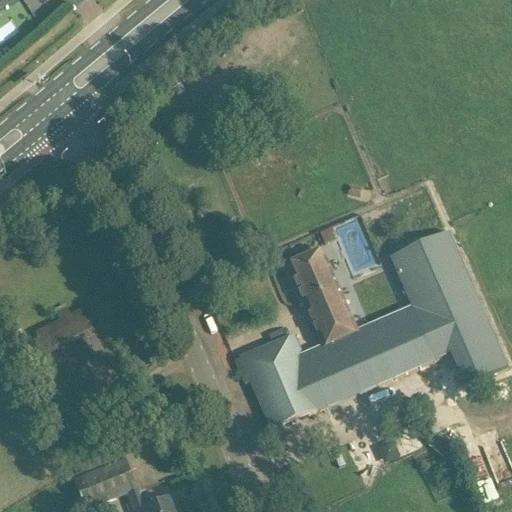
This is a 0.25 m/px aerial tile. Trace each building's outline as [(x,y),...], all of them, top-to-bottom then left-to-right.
[(0,0),(0,11),(21,0),(0,0)] [(178,98),(186,93),(181,86),(173,90),(178,98)] [(407,256),(392,262),(413,309),(436,363),(451,356),(466,390),(511,370),(452,235),(445,239),(416,251),(412,253),(407,256)] [(289,268),(323,347),(357,333),(322,254),(289,268)] [(251,384),(273,433),(436,363),(413,309),(357,333),(323,347),(324,349),(303,358),(295,338),(236,363),(246,386),(251,384)] [(51,350),(90,335),(82,313),(42,327),(51,350)] [(21,331),(12,336),(27,365),(35,361),(45,355),(35,336),(26,340),(21,331)] [(438,435),(430,447),(447,459),(455,447),(438,435)] [(463,456),(473,475),(484,469),(474,450),(463,456)] [(138,492),(126,462),(74,483),(85,511),(88,511),(128,496),(138,492)] [(175,511),(171,501),(146,511),(138,492),(128,496),(134,511),(175,511)]
